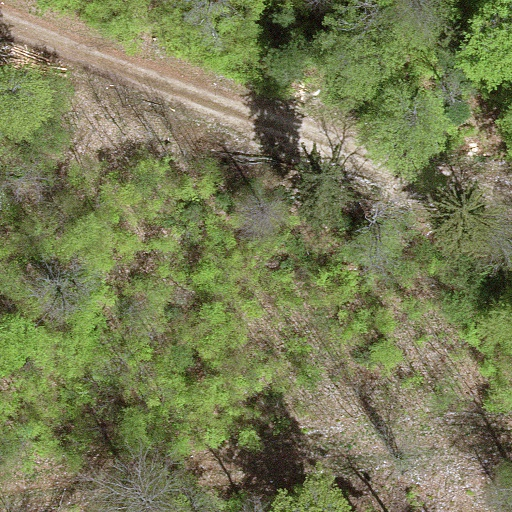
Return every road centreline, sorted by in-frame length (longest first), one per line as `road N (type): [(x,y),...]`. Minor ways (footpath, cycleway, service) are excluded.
road 1 (track): [(0,16),(511,207)]
road 2 (track): [(0,469),(511,439)]
